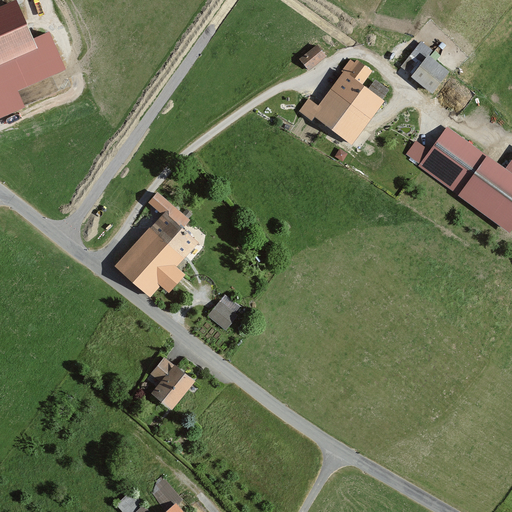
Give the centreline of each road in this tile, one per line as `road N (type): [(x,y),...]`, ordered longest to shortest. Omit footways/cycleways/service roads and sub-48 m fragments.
road 1 (unclassified): [(97,266),(342,451)]
road 2 (residential): [(97,266),(175,162),(270,92),(318,70)]
road 3 (unclassified): [(232,0),(62,238)]
road 4 (track): [(41,0),(77,89),(0,124)]
road 5 (unclassified): [(342,451),(447,511)]
